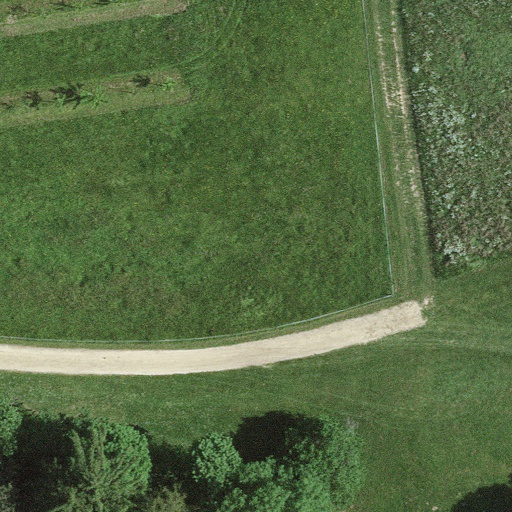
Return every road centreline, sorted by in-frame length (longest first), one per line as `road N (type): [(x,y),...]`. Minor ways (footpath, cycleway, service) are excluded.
road 1 (track): [(377,0),(397,64),(397,322),(314,346)]
road 2 (track): [(0,357),(31,363),(314,346)]
